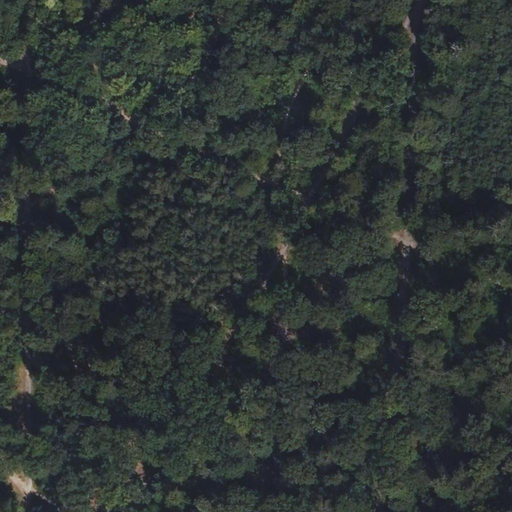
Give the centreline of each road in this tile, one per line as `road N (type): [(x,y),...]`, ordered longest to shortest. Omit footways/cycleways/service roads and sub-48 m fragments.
road 1 (track): [(384,511),(414,250),(411,0)]
road 2 (track): [(35,511),(23,67)]
road 3 (track): [(319,208),(157,511)]
road 4 (track): [(319,208),(23,67)]
road 5 (track): [(417,0),(319,208)]
road 6 (track): [(511,292),(319,208)]
road 7 (motorway): [(0,31),(204,0)]
